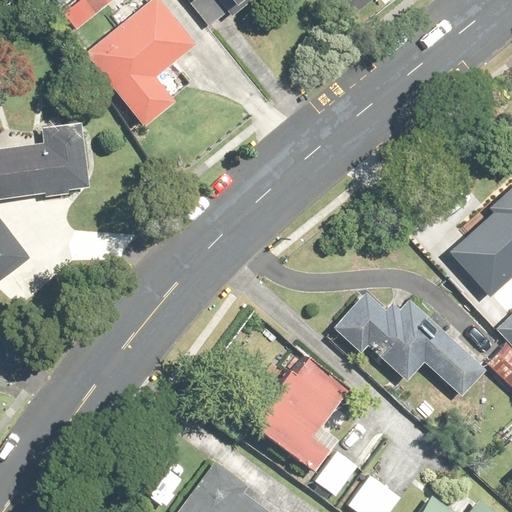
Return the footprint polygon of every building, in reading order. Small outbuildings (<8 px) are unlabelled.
[(106,0),(75,0),(55,16),(67,31),(106,0)] [(189,45),(153,0),(143,0),(75,54),(133,127),(167,101),(148,77),(189,45)] [(212,0),(223,15),(243,0),(212,0)] [(337,0),(351,17),(372,0),(337,0)] [(0,203),(85,192),(75,117),(33,122),(36,146),(15,149),(12,130),(0,131),(0,203)] [(480,297),(511,266),(511,180),(437,253),(480,297)] [(0,228),(0,272),(21,257),(0,228)] [(355,288),(322,326),(353,353),(359,346),(400,382),(414,366),(453,399),(478,370),(401,303),(393,312),(382,302),(377,307),(355,288)] [(511,304),(487,326),(500,341),(477,361),(511,399),(511,397),(511,304)] [(285,368),(279,363),(235,424),(303,474),(329,439),(316,429),(343,392),(293,356),(285,368)] [(354,467),(332,449),(307,480),(329,498),(354,467)] [(236,483),(207,461),(169,511),(262,511),(232,489),(236,483)] [(384,511),(396,497),(364,473),(341,505),(349,511),(384,511)] [(446,508),(425,493),(410,511),(483,511),(457,493),(446,508)]
